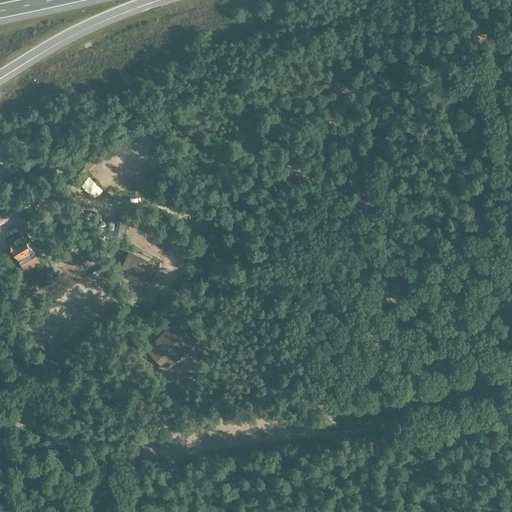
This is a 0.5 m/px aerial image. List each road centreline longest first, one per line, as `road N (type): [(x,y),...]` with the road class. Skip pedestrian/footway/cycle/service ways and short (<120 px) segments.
road 1 (track): [(38,427),(68,448),(131,456),(319,436)]
road 2 (track): [(511,396),(427,422),(319,436)]
road 3 (motorway): [(0,76),(151,0)]
